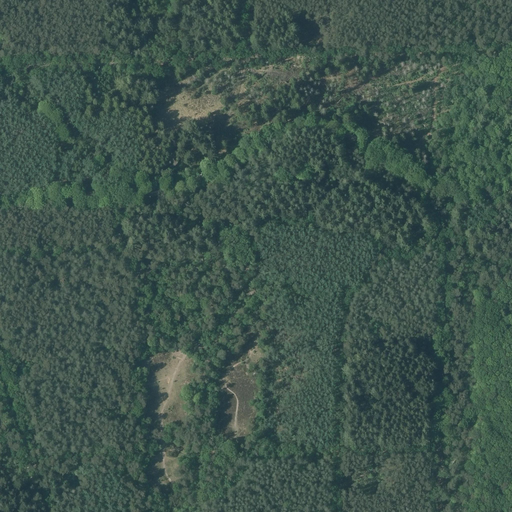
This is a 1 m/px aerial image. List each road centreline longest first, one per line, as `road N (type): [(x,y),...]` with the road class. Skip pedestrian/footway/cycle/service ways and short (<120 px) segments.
road 1 (track): [(511,189),(465,198),(311,126),(283,128),(174,187),(0,209)]
road 2 (track): [(437,511),(446,250)]
road 3 (unknown): [(48,511),(0,376)]
